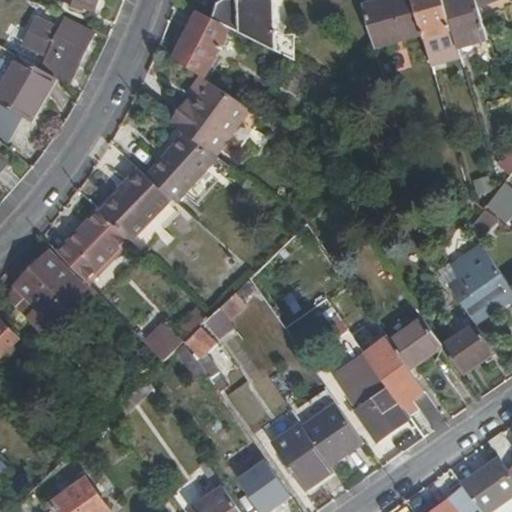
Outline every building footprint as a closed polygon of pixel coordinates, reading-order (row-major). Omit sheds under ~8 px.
[(57,0),(92,12),(96,0),(57,0)] [(102,0),(96,0),(92,12),(98,14),(102,0)] [(226,0),(219,4),(213,21),(231,30),(277,53),(276,0),(226,0)] [(414,0),(416,6),(417,11),(425,40),(454,31),(445,0),(414,0)] [(445,0),(454,31),(460,49),(491,40),(480,5),(478,0),(445,0)] [(382,17),(384,21),(417,11),(416,6),(382,17)] [(384,21),(370,26),(381,67),(429,52),(425,40),(417,11),(384,21)] [(175,61),(202,79),(205,81),(217,57),(231,30),(213,21),(200,14),(175,61)] [(55,77),(67,84),(93,33),(64,20),(58,32),(52,29),(55,23),(37,15),(29,29),(43,36),(42,39),(53,45),(48,54),(41,69),(55,77)] [(58,32),(64,20),(58,18),(55,23),(52,29),(58,32)] [(43,36),(29,29),(23,41),(48,54),(53,45),(42,39),(43,36)] [(425,40),(429,52),(431,59),(460,51),(460,49),(454,31),(425,40)] [(0,88),(20,55),(0,43),(0,88)] [(0,104),(30,121),(55,77),(41,69),(21,57),(0,94),(0,104)] [(217,57),(205,81),(210,84),(223,60),(217,57)] [(197,99),(177,129),(181,132),(213,156),(216,159),(221,152),(250,110),(210,84),(205,81),(202,79),(191,94),(197,99)] [(250,110),(221,152),(233,161),(263,118),(250,110)] [(181,132),(146,177),(168,197),(174,202),(213,156),(181,132)] [(383,151),(389,142),(374,133),(368,143),(383,151)] [(511,161),(497,180),(501,192),(511,177),(511,161)] [(106,216),(129,239),(132,242),(168,197),(146,177),(139,170),(127,185),(129,187),(106,216)] [(346,213),(340,204),(319,218),(325,228),(346,213)] [(101,211),(62,260),(82,280),(93,267),(100,273),(129,239),(106,216),(101,211)] [(499,222),(484,212),(471,230),(476,238),(499,222)] [(451,265),(440,273),(474,320),(486,311),(484,308),(493,301),(499,309),(511,299),(511,287),(483,247),(454,268),(451,265)] [(50,255),(7,299),(43,336),(91,289),(82,280),(62,260),(58,264),(50,255)] [(222,308),(228,318),(243,304),(242,302),(256,289),(249,281),(222,308)] [(185,343),(207,323),(210,319),(211,319),(200,308),(175,333),(185,343)] [(163,364),(164,364),(185,343),(175,333),(154,311),(132,332),(163,364)] [(410,367),(411,369),(443,346),(425,319),(392,342),(403,358),(410,367)] [(0,359),(19,341),(1,323),(0,323),(0,359)] [(445,347),(463,374),(496,352),(477,325),(445,347)] [(194,356),(214,384),(223,377),(205,352),(215,342),(202,330),(187,344),(197,353),(194,356)] [(390,381),(410,367),(403,358),(384,372),(390,381)] [(380,442),(424,410),(403,379),(358,411),(380,442)] [(347,449),(363,439),(339,405),(306,429),(333,466),(351,454),(347,449)] [(112,414),(97,429),(105,439),(121,427),(112,414)] [(307,491),(335,470),(333,466),(306,429),(304,425),(276,445),(307,491)] [(491,442),(502,459),(506,465),(511,461),(511,443),(504,433),(491,442)] [(271,456),(239,478),(262,511),(274,511),(299,496),(271,456)] [(465,487),(466,488),(483,511),(493,511),(511,497),(511,472),(506,465),(502,459),(465,487)] [(56,511),(110,511),(87,480),(51,505),(56,511)] [(198,511),(242,511),(225,488),(196,509),(198,511)] [(483,511),(466,488),(435,511),(483,511)]
